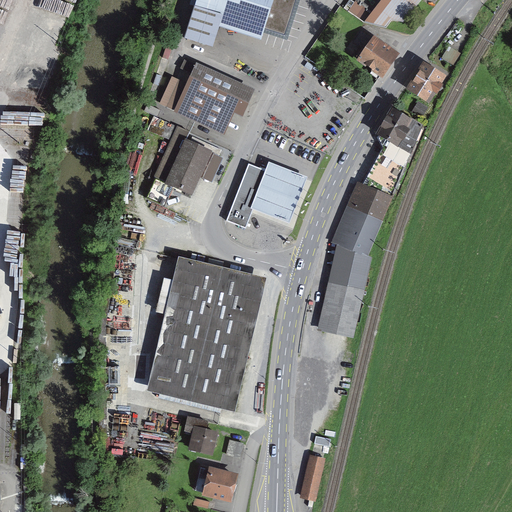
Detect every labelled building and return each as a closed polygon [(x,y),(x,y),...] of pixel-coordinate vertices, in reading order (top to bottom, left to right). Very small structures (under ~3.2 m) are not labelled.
[(198,0),(186,40),(212,48),(220,25),(262,39),(264,31),(282,36),(293,0),(292,0),(198,0)] [(387,0),(370,23),(387,28),(395,17),(405,25),(424,0),(387,0)] [(374,40),(359,61),(383,78),(398,57),(374,40)] [(442,59),(454,66),(462,53),(449,46),(442,59)] [(424,68),(409,92),(426,103),(433,93),(436,95),(441,88),(439,87),(443,80),(424,68)] [(197,69),(178,112),(224,133),(233,112),(242,116),(252,93),(197,69)] [(173,80),(161,108),(175,114),(187,86),(173,80)] [(379,138),(410,156),(421,129),(393,114),(379,138)] [(209,155),(185,144),(189,135),(178,130),(155,180),(190,196),(209,155)] [(26,189),(27,163),(13,163),(13,189),(26,189)] [(305,180),(270,166),(266,175),(250,168),(228,221),(246,228),(253,211),(287,225),(305,180)] [(371,257),(394,199),(364,188),(342,246),(371,257)] [(10,228),(23,228),(23,192),(10,192),(10,228)] [(6,257),(19,259),(22,233),(9,231),(6,257)] [(371,257),(342,246),(324,329),(355,336),(371,257)] [(261,277),(181,259),(152,386),(232,404),(261,277)] [(187,425),(195,426),(190,448),(211,452),(215,431),(204,428),(205,421),(189,417),(187,425)] [(327,460),(315,457),(307,497),(318,499),(327,460)] [(235,472),(210,467),(204,492),(230,497),(235,472)] [(208,509),(209,503),(195,500),(194,506),(208,509)]
